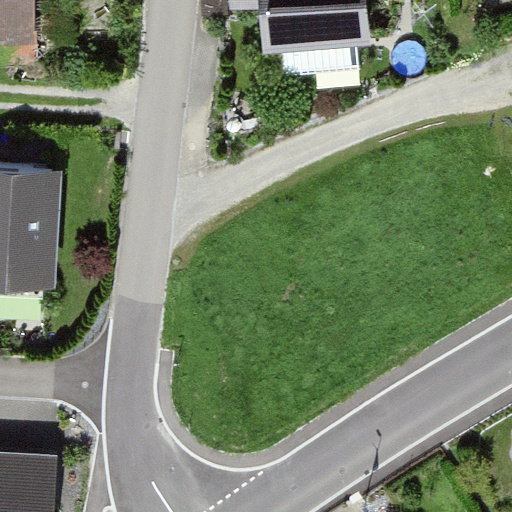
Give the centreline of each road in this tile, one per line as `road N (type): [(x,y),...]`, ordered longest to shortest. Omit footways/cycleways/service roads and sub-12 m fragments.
road 1 (residential): [(130,373),(171,0)]
road 2 (tertiary): [(277,511),(511,353)]
road 3 (residential): [(131,511),(130,373)]
road 4 (residential): [(130,373),(0,366)]
